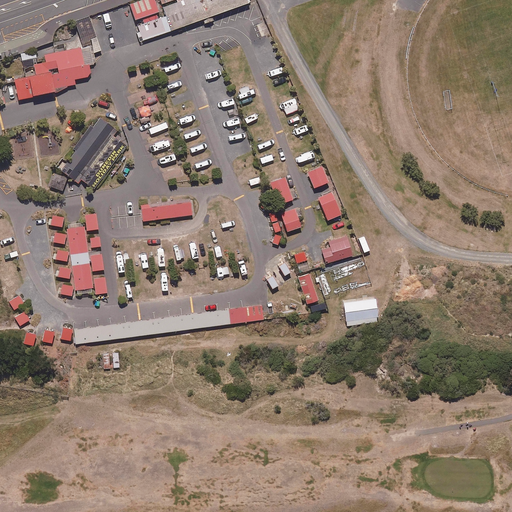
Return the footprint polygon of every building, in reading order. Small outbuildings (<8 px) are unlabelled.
[(247,1),(247,0),(175,0),(161,5),(164,14),(156,17),(154,10),(157,9),(153,0),(134,0),(128,2),(134,18),(140,16),(142,22),(136,24),(138,30),(135,31),(138,40),(235,5),(247,1)] [(269,31),(264,22),(259,25),(263,34),(269,31)] [(25,73),(25,75),(13,77),(17,99),(55,90),(66,84),(74,83),(72,78),(86,75),(89,72),(87,64),(91,63),(94,60),(93,52),(100,50),(94,36),(89,37),(91,45),(79,47),(79,45),(43,53),(43,59),(33,62),(34,71),(25,73)] [(73,150),(60,168),(76,180),(79,177),(84,181),(93,187),(125,143),(112,133),(115,129),(98,116),(91,125),(89,123),(70,147),(73,150)] [(320,164),(305,170),(311,187),(327,181),(320,164)] [(48,184),(61,189),(66,176),(59,174),(52,171),(48,184)] [(283,175),(268,181),(276,203),(291,198),(283,175)] [(331,190),(316,196),(322,211),(325,218),(340,212),(331,190)] [(188,197),(140,204),(142,219),(190,213),(188,197)] [(264,201),(261,207),(269,212),(272,207),(264,201)] [(293,206),(279,211),(285,230),(299,225),(296,216),(293,206)] [(83,213),(85,229),(96,227),(94,212),(83,213)] [(275,212),(269,214),(272,223),(278,221),(275,212)] [(60,225),(62,216),(51,214),(49,223),(60,225)] [(66,227),(65,227),(73,289),(75,288),(90,286),(91,286),(83,223),(81,224),(80,221),(68,222),(65,223),(66,227)] [(278,222),(272,224),(275,233),(281,231),(278,222)] [(62,242),(64,233),(53,231),(51,240),(62,242)] [(98,244),(97,235),(88,237),(90,246),(98,244)] [(281,237),(275,235),(272,243),(278,245),(281,237)] [(324,262),(350,253),(345,235),(333,238),(327,240),(328,246),(320,248),(324,262)] [(65,260),(67,250),(56,248),(54,258),(65,260)] [(297,263),(307,260),(304,252),(294,255),(297,263)] [(89,254),(91,269),(101,268),(99,253),(89,254)] [(291,273),(285,263),(279,266),(285,276),(291,273)] [(68,277),(70,268),(58,266),(57,275),(68,277)] [(307,271),(296,275),(305,302),(316,299),(307,271)] [(93,286),(94,293),(105,292),(103,276),(92,278),(93,286)] [(279,286),(273,276),(267,279),(273,289),(279,286)] [(70,294),(72,285),(61,283),(59,292),(70,294)] [(18,294),(8,301),(14,309),(24,303),(18,294)] [(377,316),(374,297),(342,302),(345,319),(346,325),(351,324),(376,321),(377,316)] [(78,327),(72,328),(74,343),(262,318),(260,304),(78,327)] [(23,310),(13,317),(19,325),(29,319),(23,310)] [(68,340),(71,327),(62,326),(61,331),(59,338),(68,340)] [(50,342),(52,330),(43,328),(42,336),(41,340),(50,342)] [(34,335),(34,332),(28,331),(25,331),(23,343),(32,345),(34,335)]
